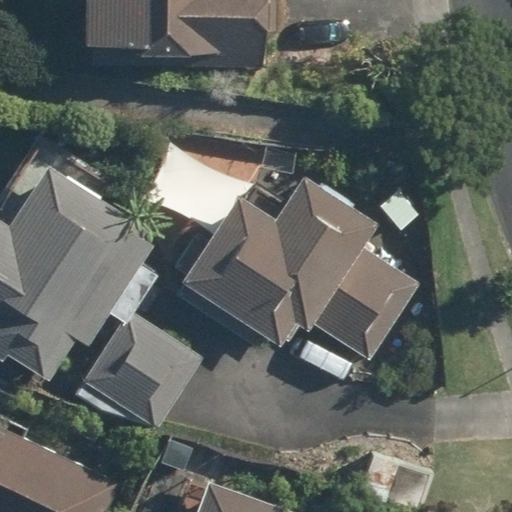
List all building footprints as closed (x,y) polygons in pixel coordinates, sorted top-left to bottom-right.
[(98,0),(98,40),(232,42),(232,60),(272,61),(272,0),(98,0)] [(48,122),(0,192),(0,343),(10,351),(19,338),(58,368),(89,327),(97,333),(119,304),(129,312),(86,367),(155,420),(198,365),(210,349),(141,296),(168,261),(149,246),(166,224),(108,180),(113,172),(48,122)] [(387,209),(317,155),(305,171),(271,146),(183,260),(207,279),(198,290),(266,342),(280,324),(288,330),(309,302),(371,349),(427,275),(370,231),(387,209)] [(0,511),(110,511),(125,483),(0,418),(0,511)] [(330,511),(212,471),(198,511),(330,511)]
